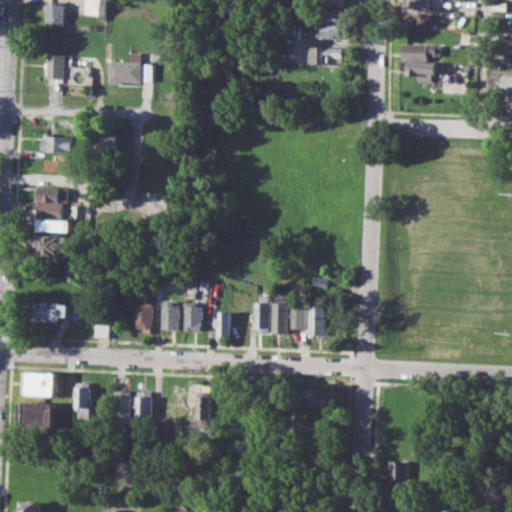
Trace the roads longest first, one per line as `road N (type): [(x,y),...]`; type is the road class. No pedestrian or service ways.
road 1 (residential): [(0,351),(511,372)]
road 2 (residential): [(379,0),(365,366)]
road 3 (residential): [(0,221),(7,0)]
road 4 (residential): [(0,108),(146,115)]
road 5 (residential): [(365,366),(359,511)]
road 6 (residential): [(374,123),(511,130)]
